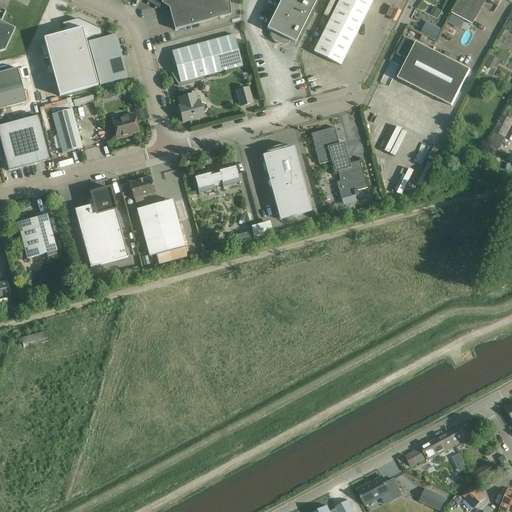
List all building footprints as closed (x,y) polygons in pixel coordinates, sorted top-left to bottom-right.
[(168,8),(174,30),(231,15),(229,3),(225,0),(144,0),(159,9),(162,4),(168,8)] [(267,29),(272,32),(270,35),(272,38),(273,40),(276,42),(279,44),(282,44),(285,45),(288,44),(289,41),(295,43),(316,0),(280,0),(267,28),(267,29)] [(339,0),(313,52),(340,66),(373,0),(339,0)] [(502,0),(458,0),(452,13),(472,24),(486,0),(487,0),(498,6),(502,0)] [(433,8),(430,14),(437,18),(440,12),(433,8)] [(0,51),(5,50),(11,37),(15,28),(1,22),(6,12),(5,11),(3,14),(0,12),(0,51)] [(85,41),(103,36),(101,30),(99,29),(78,19),(70,21),(62,24),(64,33),(44,39),(59,97),(98,86),(85,41)] [(422,32),(436,39),(441,30),(427,23),(422,32)] [(127,78),(115,35),(88,42),(100,86),(127,78)] [(179,87),(197,82),(203,80),(202,77),(242,66),(234,35),(172,52),(176,68),(172,74),(179,87)] [(405,37),(396,53),(407,59),(415,43),(405,37)] [(470,70),(416,43),(398,79),(452,106),(470,70)] [(491,56),(485,66),(493,70),(498,60),(491,56)] [(0,109),(27,103),(17,68),(0,73),(0,109)] [(253,103),(248,87),(236,91),(241,107),(253,103)] [(324,98),(344,92),(343,88),(323,93),(324,98)] [(204,117),(203,113),(205,113),(206,112),(207,109),(206,105),(203,104),(202,104),(200,104),(199,101),(197,102),(195,94),(179,99),(181,106),(179,107),(183,123),(204,117)] [(142,107),(134,109),(137,120),(145,118),(142,107)] [(72,110),(52,115),(62,154),(82,149),(72,110)] [(117,140),(126,137),(132,135),(132,134),(139,132),(134,114),(112,120),(117,140)] [(0,125),(0,140),(8,171),(50,160),(38,116),(0,125)] [(494,132),(489,144),(499,149),(505,138),(506,138),(511,141),(511,120),(503,116),(494,132)] [(475,122),(473,127),(481,130),(483,125),(475,122)] [(334,128),(311,134),(319,165),(343,159),(334,128)] [(262,156),(265,165),(280,220),(311,212),(294,147),(287,149),(286,146),(282,146),(279,146),(275,147),(271,149),(268,151),(269,154),(262,156)] [(337,183),(339,192),(341,200),(358,195),(357,191),(367,188),(362,171),(360,161),(346,165),(347,169),(338,171),(340,182),(337,183)] [(193,173),(196,182),(199,196),(200,196),(199,193),(214,190),(214,192),(215,192),(214,187),(222,185),(224,189),(224,187),(239,183),(239,185),(240,185),(234,162),(233,162),(234,164),(219,168),(218,166),(217,166),(219,170),(210,173),(209,168),(208,169),(209,171),(194,175),(194,172),(193,173)] [(155,193),(150,177),(129,183),(133,199),(155,193)] [(74,210),(90,268),(128,258),(115,210),(116,210),(110,188),(91,194),(94,205),(74,210)] [(149,257),(185,247),(172,201),(136,210),(149,257)] [(57,251),(49,225),(47,216),(17,224),(20,233),(27,259),(57,251)] [(270,222),(251,227),(254,238),(273,233),(270,222)] [(206,231),(201,233),(205,247),(210,246),(206,231)] [(0,298),(10,295),(7,281),(0,283),(0,298)] [(448,433),(456,448),(475,438),(467,423),(448,433)] [(406,456),(411,467),(427,459),(428,461),(456,447),(456,448),(448,433),(406,456)] [(502,464),(505,461),(507,460),(504,455),(499,459),(502,464)] [(471,475),(477,483),(494,473),(488,464),(471,475)] [(371,484),(358,491),(365,506),(389,493),(394,501),(402,496),(394,480),(386,484),(382,477),(371,483),(371,484)] [(424,480),(411,491),(415,496),(428,485),(424,480)] [(475,487),(464,497),(474,508),(485,498),(475,487)] [(426,490),(420,502),(440,511),(446,499),(426,490)] [(508,511),(511,506),(511,505),(511,492),(507,491),(499,509),(505,511),(508,511)] [(330,511),(328,507),(317,511),(354,511),(349,501),(336,508),(337,510),(333,511),(330,511)]
